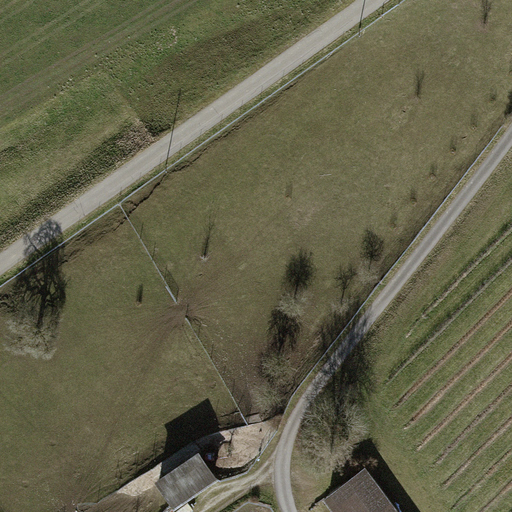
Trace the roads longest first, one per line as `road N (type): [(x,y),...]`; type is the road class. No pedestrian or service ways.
road 1 (residential): [(0,267),(368,0)]
road 2 (track): [(511,136),(311,394),(288,437),(284,465)]
